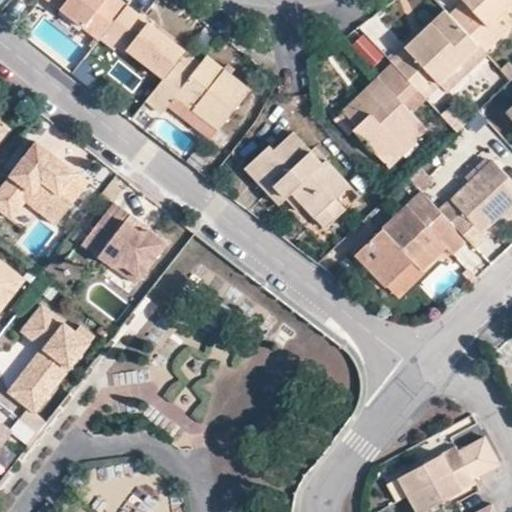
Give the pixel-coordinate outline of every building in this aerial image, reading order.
[(50,0),(99,39),(109,27),(127,6),(119,0),(50,0)] [(505,30),(494,20),(511,2),(511,0),(461,0),(447,13),(476,44),(483,51),(505,30)] [(511,2),(494,20),(505,30),(511,23),(511,2)] [(163,79),(184,52),(134,12),(127,6),(109,27),(121,38),(115,46),(124,55),(128,52),(163,79)] [(422,32),(421,36),(422,43),(417,46),(411,40),(403,47),(407,52),(394,65),(415,89),(416,90),(457,53),(462,57),(476,44),(447,13),(443,9),(429,22),(435,29),(429,28),(425,29),(422,32)] [(109,27),(99,39),(112,49),(115,46),(121,38),(109,27)] [(374,68),(387,54),(363,32),(350,46),(374,68)] [(391,64),(394,65),(407,52),(403,47),(389,61),(391,64)] [(145,101),(162,114),(168,106),(175,97),(217,131),(249,90),(205,56),(199,63),(184,52),(163,79),(145,101)] [(462,57),(457,53),(416,90),(422,96),(462,57)] [(342,110),(357,125),(352,129),(381,160),(407,135),(411,140),(424,128),(400,103),(415,89),(394,65),(391,64),(376,78),(380,83),(360,102),(355,97),(342,110)] [(380,83),(376,78),(355,97),(360,102),(380,83)] [(175,97),(168,106),(211,139),(217,131),(175,97)] [(342,110),(338,114),(352,129),(357,125),(342,110)] [(9,130),(0,123),(0,134),(3,137),(9,130)] [(285,197),(291,192),(302,204),(324,227),(344,209),(334,199),(349,184),(324,158),(320,162),(308,149),(292,133),(273,149),(268,145),(250,160),(285,197)] [(381,160),(387,167),(413,142),(411,140),(407,135),(381,160)] [(67,176),(57,168),(59,164),(34,144),(0,187),(0,198),(17,211),(23,204),(53,227),(86,184),(73,175),(67,176)] [(320,162),(324,158),(312,146),(308,149),(320,162)] [(250,160),(243,167),(277,204),(285,197),(250,160)] [(511,207),(511,182),(492,162),(451,200),(438,211),(449,223),(465,241),(471,246),(483,234),(480,230),(500,210),(505,214),(511,207)] [(73,175),(59,164),(57,168),(67,176),(73,175)] [(417,167),(405,177),(420,192),(431,181),(417,167)] [(334,199),(344,209),(360,195),(349,184),(334,199)] [(291,192),(285,197),(296,210),(302,204),(291,192)] [(438,211),(420,192),(356,253),(386,285),(412,261),(420,270),(444,249),(450,255),(465,241),(449,223),(438,211)] [(136,232),(123,222),(128,216),(111,203),(80,243),(110,268),(122,267),(138,279),(165,245),(149,232),(136,232)] [(149,232),(128,216),(123,222),(136,232),(149,232)] [(0,307),(20,283),(0,267),(0,307)] [(92,338),(77,327),(73,334),(39,307),(20,333),(43,350),(47,354),(43,360),(38,356),(37,355),(21,375),(29,381),(30,387),(18,403),(33,415),(92,338)] [(47,354),(43,350),(38,356),(43,360),(47,354)] [(104,350),(85,380),(98,388),(117,358),(104,350)] [(148,404),(142,414),(193,449),(209,425),(124,367),(115,381),(148,404)] [(29,381),(21,375),(7,394),(18,403),(30,387),(29,381)] [(0,449),(11,435),(0,426),(0,449)] [(455,450),(451,445),(393,476),(404,495),(486,449),(479,437),(455,450)] [(494,462),(486,449),(404,495),(412,511),(413,511),(470,481),(468,476),(494,462)] [(104,477),(141,473),(140,462),(103,466),(104,477)] [(393,476),(381,483),(391,501),(404,495),(393,476)] [(137,489),(119,511),(149,511),(156,504),(137,489)] [(469,511),(490,511),(486,503),(469,511)]
